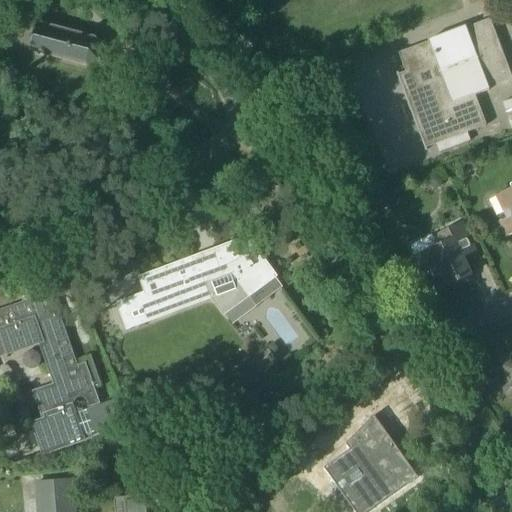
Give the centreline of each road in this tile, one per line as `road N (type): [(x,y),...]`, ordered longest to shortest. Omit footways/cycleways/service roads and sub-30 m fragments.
road 1 (residential): [(0,249),(96,220),(253,124)]
road 2 (residential): [(408,358),(253,124)]
road 3 (residential): [(511,498),(408,358)]
road 4 (residential): [(253,124),(169,0)]
